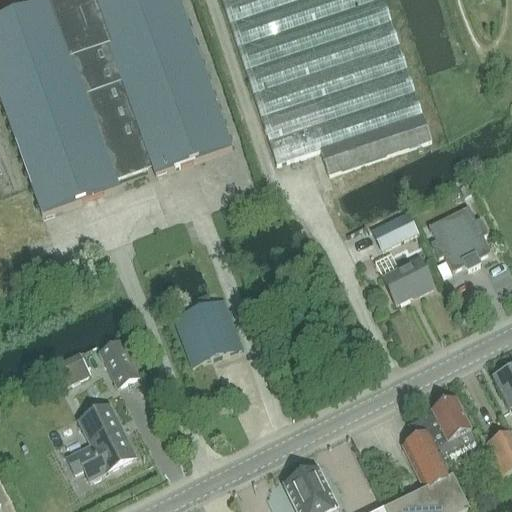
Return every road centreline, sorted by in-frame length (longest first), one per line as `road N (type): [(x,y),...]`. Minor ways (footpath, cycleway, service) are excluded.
road 1 (unknown): [(223,478),(135,293),(117,243),(126,226),(178,208),(201,218),(296,442)]
road 2 (tertiary): [(157,511),(511,335)]
road 3 (unknown): [(408,386),(313,205)]
